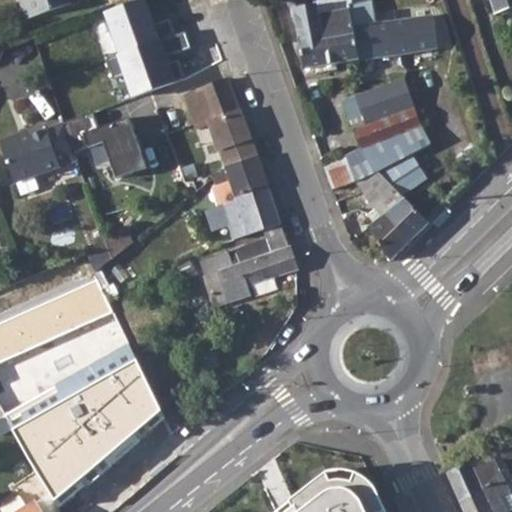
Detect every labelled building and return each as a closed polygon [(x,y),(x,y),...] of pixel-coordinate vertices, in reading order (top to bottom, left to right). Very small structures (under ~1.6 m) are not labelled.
[(21,0),(22,1),(17,2),(24,21),(71,5),(68,0),(21,0)] [(175,83),(148,0),(136,0),(102,11),(130,97),(175,83)] [(511,0),(492,0),(496,14),(511,9),(511,0)] [(362,8),(351,11),(360,58),(438,48),(434,18),(410,21),(407,5),(362,11),(362,8)] [(299,37),(304,69),(360,58),(351,11),(351,8),(315,16),(319,33),(299,37)] [(356,96),(356,97),(357,98),(366,123),(412,106),(414,105),(404,78),(356,96)] [(229,79),(198,90),(199,93),(209,121),(225,165),(257,154),(229,79)] [(209,121),(199,93),(185,99),(195,126),(209,121)] [(353,129),(356,128),(366,124),(366,123),(357,98),(343,104),(353,129)] [(346,154),(347,156),(356,181),(358,180),(379,171),(412,154),(413,155),(431,145),(424,130),(422,126),(420,127),(412,106),(366,123),(366,124),(356,128),(363,147),(346,154)] [(95,128),(91,116),(65,125),(75,153),(91,148),(98,166),(110,162),(117,181),(150,170),(132,115),(95,128)] [(65,125),(42,132),(55,168),(77,160),(75,153),(65,125)] [(42,132),(22,139),(21,135),(0,142),(0,147),(13,183),(55,168),(42,132)] [(225,167),(213,177),(216,185),(211,187),(218,207),(207,211),(213,231),(230,226),(235,239),(263,230),(282,224),(257,154),(225,165),(225,167)] [(412,154),(379,171),(403,194),(429,179),(413,155),(412,154)] [(347,156),(325,165),(334,189),(351,183),(356,181),(347,156)] [(387,212),(412,240),(431,222),(403,194),(379,171),(358,180),(359,181),(363,189),(376,208),(380,205),(387,212)] [(380,205),(376,208),(382,216),(387,212),(380,205)] [(452,215),(446,209),(432,224),(438,229),(452,215)] [(382,216),(368,227),(392,260),(412,240),(387,212),(382,216)] [(282,224),(263,230),(266,238),(285,232),(282,224)] [(127,225),(104,233),(107,242),(113,257),(133,241),(127,225)] [(285,232),(266,238),(258,241),(262,255),(234,265),(229,251),(200,261),(215,306),(230,301),(231,302),(251,295),(249,286),(297,270),(298,269),(285,232)] [(96,236),(100,246),(107,242),(104,233),(96,236)] [(258,241),(229,251),(234,265),(262,255),(258,241)] [(100,246),(86,252),(90,261),(92,265),(94,269),(95,272),(113,257),(107,242),(100,246)] [(25,278),(14,283),(20,297),(92,265),(90,261),(86,252),(25,278)] [(6,269),(12,284),(14,283),(25,278),(20,264),(6,269)] [(113,309),(103,313),(112,331),(122,326),(113,309)] [(54,359),(38,367),(21,375),(61,455),(106,433),(116,452),(169,425),(122,326),(112,331),(107,334),(104,329),(65,348),(67,352),(54,359)] [(209,340),(197,346),(207,370),(219,365),(209,340)] [(36,363),(38,367),(54,359),(52,355),(36,363)] [(511,441),(502,445),(505,455),(511,452),(511,441)] [(488,451),(447,473),(464,511),(505,511),(506,511),(499,497),(509,491),(488,451)] [(329,474),(280,511),(385,511),(373,487),(362,476),(351,471),(338,470),(329,474)] [(62,511),(50,492),(36,501),(42,511),(62,511)] [(42,511),(36,501),(28,506),(19,511),(42,511)]
